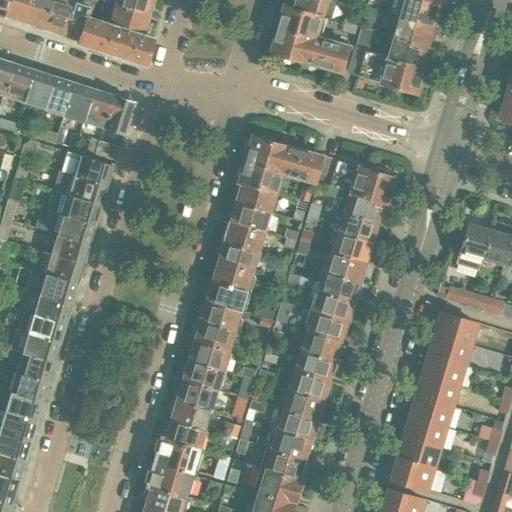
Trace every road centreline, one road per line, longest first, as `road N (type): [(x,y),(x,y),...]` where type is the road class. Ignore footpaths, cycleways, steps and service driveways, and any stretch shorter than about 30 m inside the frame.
road 1 (residential): [(107,511),(236,85)]
road 2 (residential): [(161,84),(36,511)]
road 3 (tertiary): [(341,511),(448,146)]
road 4 (residential): [(236,85),(448,146)]
road 5 (residential): [(161,84),(0,36)]
road 6 (tertiary): [(448,146),(496,0)]
